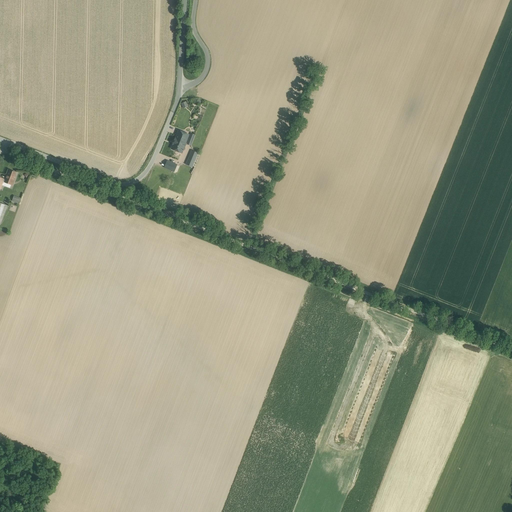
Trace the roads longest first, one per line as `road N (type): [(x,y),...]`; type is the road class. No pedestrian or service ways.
road 1 (unclassified): [(511,351),(0,149)]
road 2 (unclassified): [(178,88),(147,171),(129,183),(3,141)]
